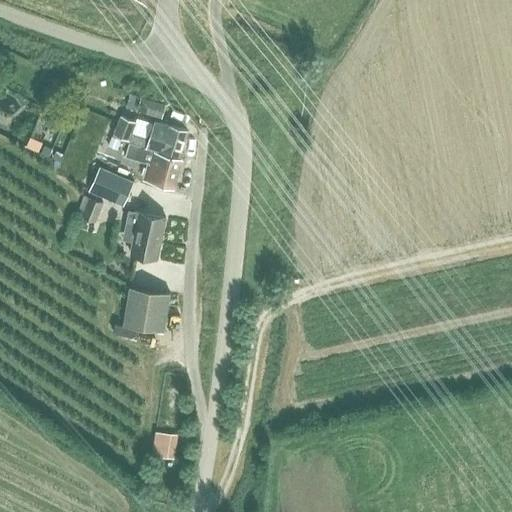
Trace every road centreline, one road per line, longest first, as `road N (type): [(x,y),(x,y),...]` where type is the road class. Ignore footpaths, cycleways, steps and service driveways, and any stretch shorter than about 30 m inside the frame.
road 1 (unclassified): [(197,511),(241,146),(232,113),(214,92)]
road 2 (unclassified): [(182,63),(137,57),(0,10)]
